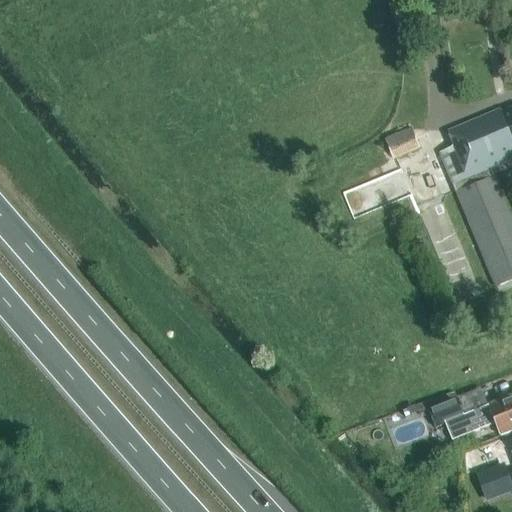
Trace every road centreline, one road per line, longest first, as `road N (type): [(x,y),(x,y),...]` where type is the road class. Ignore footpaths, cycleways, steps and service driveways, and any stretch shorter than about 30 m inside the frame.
road 1 (trunk): [(263,511),(0,215)]
road 2 (trunk): [(0,294),(190,511)]
